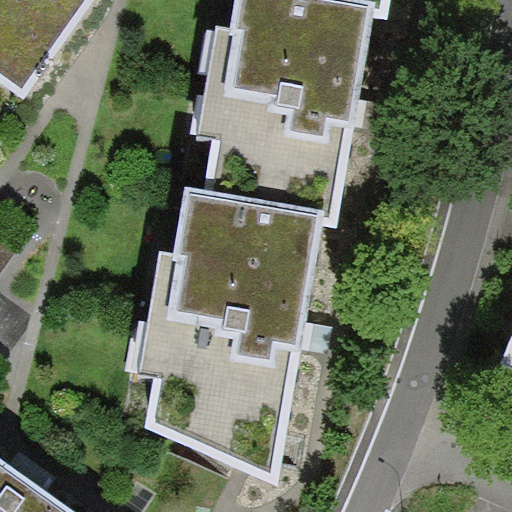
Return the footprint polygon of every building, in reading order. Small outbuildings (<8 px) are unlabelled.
[(0,0),(0,83),(24,101),(96,0),(0,0)] [(360,0),(237,0),(232,29),(218,26),(198,139),(217,141),(207,192),(328,213),(326,223),(338,224),(358,114),(375,16),(377,3),(360,0)] [(360,0),(377,3),(375,16),(388,18),(391,0),(360,0)] [(207,192),(188,188),(177,253),(163,250),(143,372),(159,376),(149,427),(281,484),(308,328),(326,223),(328,213),(207,192)] [(511,341),(501,366),(511,370),(511,341)] [(0,511),(72,511),(24,477),(0,459),(0,511)]
